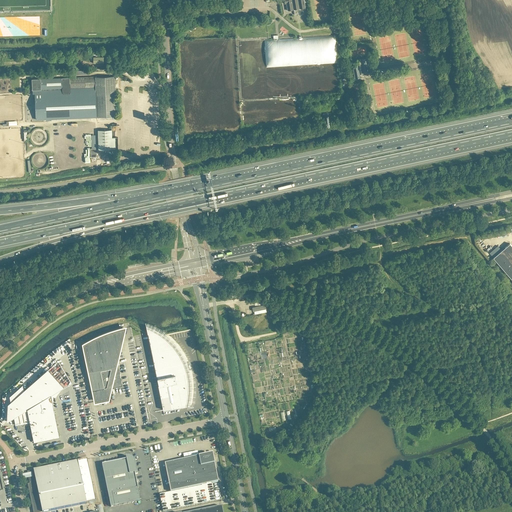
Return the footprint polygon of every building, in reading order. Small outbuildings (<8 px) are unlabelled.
[(305,8),(303,0),(283,0),(285,4),(286,4),(287,11),(305,8)] [(299,38),(264,40),(266,68),(338,63),(336,36),(302,38),(301,38),(301,37),(301,36),(299,37),(299,38)] [(374,72),(372,62),(371,57),(357,60),(358,65),(352,66),(355,79),(360,78),(360,79),(361,79),(360,75),(374,72)] [(116,116),(115,89),(115,76),(95,77),(69,78),(32,79),(32,90),(32,94),(35,94),(36,120),(45,119),(45,120),(51,120),(51,119),(91,117),(116,116)] [(115,149),(115,138),(112,138),(111,130),(98,130),(98,150),(115,149)] [(511,228),(502,231),(503,237),(511,234),(511,228)] [(498,246),(489,253),(511,279),(511,246),(510,244),(502,251),(498,246)] [(252,308),(253,315),(266,312),(265,305),(252,308)] [(191,380),(189,371),(189,369),(189,368),(190,367),(190,365),(189,364),(188,364),(187,364),(186,362),(182,353),(176,346),(170,339),(165,335),(162,333),(154,328),(146,325),(148,333),(157,378),(159,385),(158,385),(163,410),(189,405),(191,400),(192,390),(191,380)] [(115,366),(118,355),(121,340),(122,340),(122,339),(125,335),(123,334),(125,327),(117,329),(117,330),(113,331),(112,331),(110,330),(106,333),(100,335),(99,334),(95,338),(94,338),(94,339),(91,341),(90,340),(88,342),(87,340),(84,342),(85,343),(83,344),(86,358),(87,358),(88,361),(87,361),(91,377),(100,375),(103,389),(94,391),(96,401),(108,399),(110,388),(122,386),(118,365),(115,366)] [(59,437),(52,402),(55,402),(55,398),(52,399),(51,395),(64,387),(48,369),(24,391),(22,385),(10,397),(11,402),(8,405),(7,422),(14,418),(15,425),(30,423),(34,442),(59,437)] [(140,501),(136,482),(138,480),(136,479),(135,474),(138,473),(138,472),(137,473),(135,462),(134,460),(132,458),(130,457),(126,457),(126,456),(126,460),(102,465),(111,507),(140,501)] [(216,479),(213,464),(214,464),(214,463),(213,464),(212,461),(211,458),(209,457),(206,456),(203,457),(203,456),(199,457),(192,458),(191,457),(189,458),(189,459),(167,463),(165,464),(166,464),(172,491),(170,491),(171,492),(173,491),(211,483),(211,484),(218,482),(217,479),(216,479)] [(96,502),(87,460),(27,472),(29,484),(27,484),(33,511),(44,511),(86,504),(96,502)]
